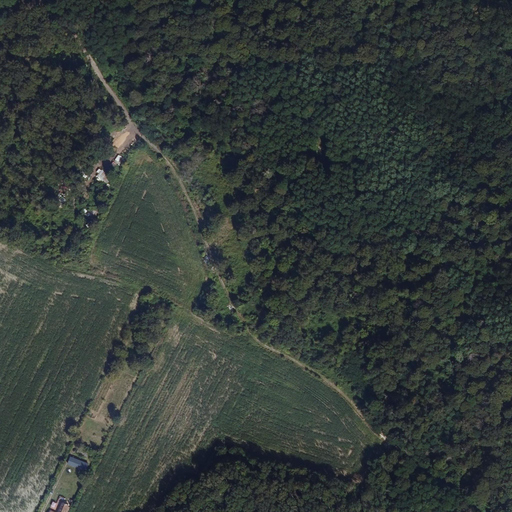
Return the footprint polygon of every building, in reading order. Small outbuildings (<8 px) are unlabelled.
[(98,169),(96,173),(98,174),(95,178),(106,185),(111,177),(98,169)] [(96,210),(84,210),(84,219),(96,219),(96,210)] [(90,450),(80,445),(77,452),(87,457),(90,450)] [(77,456),(73,455),(70,461),(84,468),(88,462),(85,460),(86,458),(78,454),(77,456)] [(65,511),(68,506),(69,505),(63,502),(58,511),(54,511),(51,511),(50,511),(65,511)]
